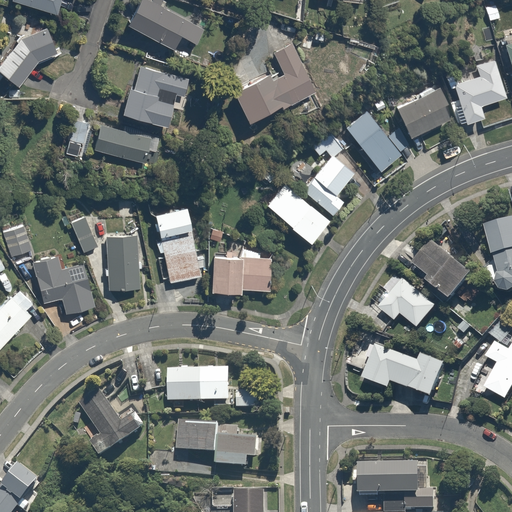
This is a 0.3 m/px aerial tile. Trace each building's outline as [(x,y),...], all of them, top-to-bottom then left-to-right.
[(16,0),(58,14),(62,0),(16,0)] [(156,0),(142,0),(129,23),(175,49),(183,36),(197,43),(205,28),(156,0)] [(501,17),(497,3),(484,7),(489,21),(501,17)] [(21,40),(0,65),(0,68),(21,86),(38,65),(61,54),(49,27),(21,40)] [(285,108),(317,91),(291,42),(273,51),(284,74),(279,77),(276,72),(237,92),(252,122),(283,106),(285,108)] [(477,70),(446,80),(449,90),(456,88),(460,98),(451,101),(460,126),(486,117),(482,105),(508,97),(495,60),(476,66),(477,70)] [(131,88),(124,112),(170,125),(179,95),(187,97),(192,79),(141,64),(134,88),(131,88)] [(451,114),(436,86),(396,109),(411,136),(451,114)] [(411,145),(397,127),(388,134),(368,109),(347,126),(381,168),(411,145)] [(95,149),(146,163),(149,151),(158,153),(163,136),(125,125),(124,130),(102,124),(95,149)] [(69,131),(67,140),(84,143),(86,134),(69,131)] [(326,151),(330,155),(333,153),(340,146),(329,134),(314,148),(321,156),(326,151)] [(303,192),(334,215),(346,199),(338,193),(356,170),(333,153),(303,192)] [(303,192),(284,178),(265,203),(314,240),(334,215),(303,192)] [(157,214),(162,236),(196,228),(191,206),(157,214)] [(20,215),(0,222),(0,225),(12,258),(33,250),(20,215)] [(86,215),(71,222),(84,253),(100,246),(86,215)] [(511,218),(489,226),(506,274),(505,275),(504,276),(504,277),(503,279),(503,280),(502,281),(502,282),(502,284),(503,285),(503,286),(503,287),(504,288),(505,289),(506,290),(507,291),(508,292),(509,292),(510,293),(511,293),(511,218)] [(164,252),(170,283),(201,276),(191,232),(156,239),(159,253),(164,252)] [(138,234),(107,235),(109,290),(140,289),(138,234)] [(435,242),(418,266),(438,280),(434,285),(457,301),(478,271),(435,242)] [(240,256),(214,255),(213,291),(242,292),(243,288),(271,289),(272,257),(259,257),(261,252),(243,247),(240,256)] [(60,255),(34,262),(46,304),(62,299),(66,313),(96,305),(84,261),(64,267),(60,255)] [(439,305),(395,273),(382,291),(391,298),(382,310),(400,323),(404,316),(422,329),(439,305)] [(0,349),(41,307),(20,287),(0,307),(0,349)] [(509,401),(511,395),(511,346),(504,342),(511,327),(511,326),(497,318),(487,336),(496,341),(486,358),(499,366),(487,388),(509,401)] [(396,390),(397,385),(435,397),(433,402),(449,407),(460,372),(449,368),(451,362),(428,354),(426,361),(375,344),(370,358),(375,360),(368,381),(396,390)] [(169,369),(170,404),(232,402),(232,368),(169,369)] [(100,390),(79,405),(102,436),(92,444),(104,460),(143,431),(133,417),(125,424),(100,390)] [(260,391),(239,391),(238,410),(260,411),(260,391)] [(179,423),(177,452),(218,455),(217,467),(250,469),(250,460),(260,460),(262,436),(241,435),(241,428),(179,423)] [(0,511),(18,511),(43,483),(21,466),(0,491),(0,511)] [(385,511),(437,511),(437,490),(420,491),(420,467),(360,469),(362,499),(385,498),(385,511)] [(268,511),(268,491),(236,493),(236,511),(268,511)]
